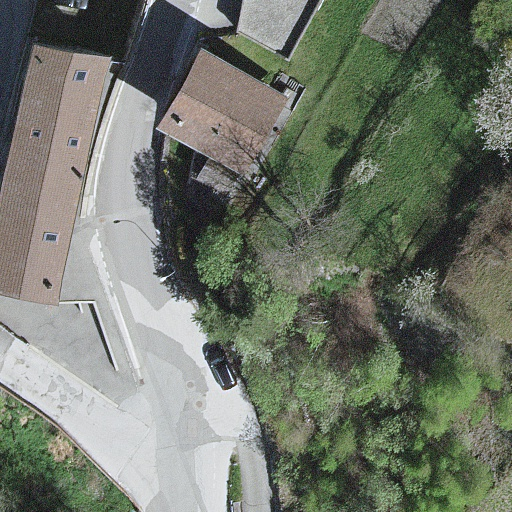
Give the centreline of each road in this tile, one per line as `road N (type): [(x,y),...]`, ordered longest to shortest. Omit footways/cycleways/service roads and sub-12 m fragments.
road 1 (tertiary): [(174,0),(130,154),(127,213),(184,402),(184,496)]
road 2 (residential): [(184,496),(70,395),(0,347)]
